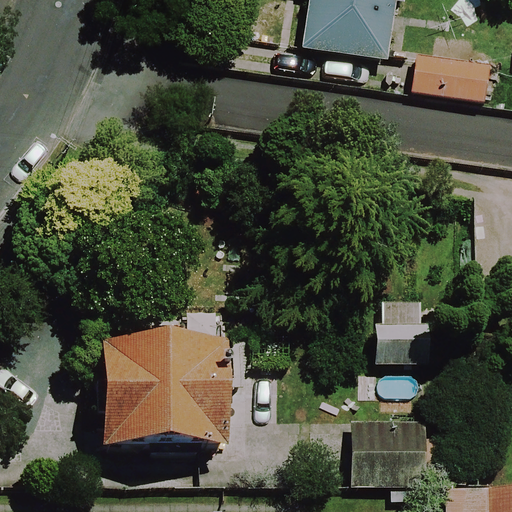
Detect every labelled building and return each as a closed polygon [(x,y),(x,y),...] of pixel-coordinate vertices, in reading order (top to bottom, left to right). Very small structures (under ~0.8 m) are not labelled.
[(296,0),(289,59),(376,71),(385,0),(296,0)] [(483,72),(403,61),(397,102),(477,114),(483,72)] [(104,456),(230,455),(229,350),(104,352),(104,456)] [(351,429),(351,492),(428,493),(428,429),(351,429)] [(511,511),(511,494),(445,496),(445,511),(511,511)]
